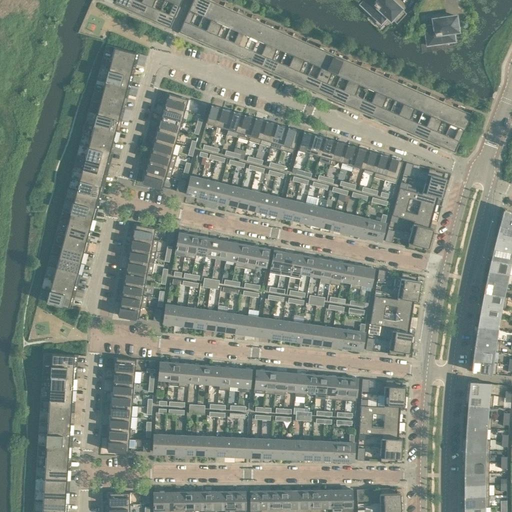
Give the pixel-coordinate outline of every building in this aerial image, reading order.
[(115,0),(114,3),(115,3),(116,1),(121,3),(120,6),(128,9),(132,0),(115,0)] [(136,0),(132,0),(128,9),(137,13),(138,11),(143,13),(148,0),(141,0),(141,2),(136,0)] [(148,0),(143,13),(148,15),(147,18),(156,21),(161,10),(153,7),(155,0),(148,0)] [(161,10),(156,21),(164,25),(165,23),(171,25),(170,27),(170,28),(181,0),(166,0),(174,3),(169,14),(161,10)] [(192,0),(179,31),(179,32),(181,29),(186,31),(185,34),(193,38),(198,26),(190,23),(195,12),(203,15),(209,0),(192,0)] [(198,26),(193,38),(202,41),(203,39),(208,41),(223,6),(210,0),(209,0),(203,15),(211,19),(206,30),(198,26)] [(392,0),(364,0),(361,4),(370,13),(371,14),(371,13),(381,23),(387,16),(391,20),(392,19),(397,23),(406,13),(392,0)] [(223,6),(208,41),(213,43),(212,46),(221,50),(226,38),(218,35),(222,24),(230,27),(237,12),(223,6)] [(226,38),(221,50),(229,53),(230,51),(236,53),(251,18),(237,12),(230,27),(238,31),(234,42),(226,38)] [(457,25),(456,16),(443,17),(439,18),(439,17),(432,18),(433,22),(434,22),(434,25),(425,26),(426,34),(427,45),(440,43),(441,43),(441,42),(454,40),(453,31),(459,31),(458,25),(457,25)] [(251,18),(236,53),(241,55),(240,58),(248,62),(253,50),(245,47),(250,36),(258,39),(265,24),(251,18)] [(253,50),(248,62),(257,65),(258,63),(263,65),(278,30),(265,24),(258,39),(266,43),(261,54),(253,50)] [(278,30),(263,65),(268,68),(267,70),(276,74),(281,62),(273,59),(277,48),(285,51),(292,36),(278,30)] [(281,62),(276,74),(284,77),(285,75),(291,77),(306,42),(292,36),(285,51),(293,55),(289,66),(281,62)] [(306,42),(291,77),(296,79),(295,82),(303,86),(308,74),(300,71),(305,60),(313,63),(320,48),(306,42)] [(136,52),(113,46),(110,58),(133,64),(136,52)] [(308,74),(303,86),(312,89),(313,87),(318,89),(333,54),(320,48),(313,63),(321,67),(316,78),(308,74)] [(333,54),(318,89),(323,91),(322,94),(331,98),(336,86),(327,83),(332,72),(340,75),(347,60),(333,54)] [(133,64),(110,58),(108,69),(130,75),(133,64)] [(336,86),(331,98),(339,101),(340,99),(345,101),(361,66),(347,60),(340,75),(348,79),(344,90),(336,86)] [(361,66),(345,101),(351,103),(350,106),(358,110),(363,98),(355,95),(360,84),(368,87),(375,72),(361,66)] [(130,75),(108,69),(105,80),(128,86),(130,75)] [(363,98),(358,110),(367,113),(368,111),(373,113),(388,78),(375,72),(368,87),(376,91),(371,102),(363,98)] [(388,78),(373,113),(378,115),(377,118),(386,122),(391,110),(383,107),(387,96),(395,99),(402,84),(388,78)] [(128,86),(105,80),(102,91),(125,97),(128,86)] [(391,110),(386,122),(394,125),(395,123),(400,125),(416,90),(402,84),(395,99),(403,103),(399,114),(391,110)] [(416,90),(400,125),(406,128),(405,130),(413,134),(418,122),(410,119),(415,108),(423,111),(430,96),(416,90)] [(125,97),(102,91),(99,102),(122,108),(125,97)] [(167,92),(165,101),(166,102),(166,104),(165,104),(185,110),(188,99),(167,92)] [(418,122),(413,134),(422,137),(423,135),(428,137),(443,102),(430,96),(423,111),(431,115),(426,126),(418,122)] [(122,108),(99,102),(96,113),(119,119),(122,108)] [(204,115),(207,104),(200,102),(197,114),(204,115)] [(443,102),(428,137),(433,140),(432,142),(441,146),(446,134),(438,131),(442,120),(450,124),(457,108),(443,102)] [(166,104),(163,103),(162,112),(163,112),(162,115),(182,121),(185,110),(165,104),(166,104)] [(211,105),(206,123),(217,126),(222,109),(211,105)] [(446,134),(441,146),(449,149),(450,147),(456,149),(454,152),(455,152),(471,114),(457,108),(450,124),(459,127),(454,138),(446,134)] [(222,109),(217,126),(228,129),(233,112),(222,109)] [(233,112),(228,129),(227,134),(238,137),(244,115),(233,112)] [(119,119),(96,113),(93,124),(116,130),(119,119)] [(162,115),(160,114),(159,123),(160,123),(159,126),(179,132),(182,121),(162,115)] [(244,115),(238,137),(249,140),(255,118),(244,115)] [(255,118),(249,140),(260,143),(266,121),(255,118)] [(266,121),(260,143),(270,147),(277,124),(266,121)] [(116,130),(93,124),(90,135),(113,141),(116,130)] [(277,124),(270,147),(281,150),(288,128),(277,124)] [(159,126),(157,125),(156,134),(157,134),(156,137),(175,143),(179,132),(159,126)] [(293,153),(299,131),(288,128),(281,150),(293,153)] [(303,132),(298,149),(309,153),(314,135),(303,132)] [(113,141),(90,135),(87,146),(110,152),(113,141)] [(314,135),(309,153),(320,156),(325,138),(314,135)] [(154,136),(152,145),(154,145),(153,148),(172,154),(172,153),(177,155),(180,144),(175,143),(156,137),(154,136)] [(320,156),(319,160),(330,164),(331,159),(336,142),(325,138),(320,156)] [(336,142),(331,159),(342,162),(347,145),(336,142)] [(347,145),(342,162),(353,165),(358,148),(347,145)] [(110,152),(87,146),(84,157),(107,163),(110,152)] [(177,155),(172,153),(172,154),(153,148),(151,147),(149,156),(150,156),(150,159),(174,166),(177,155)] [(358,148),(353,165),(364,168),(369,151),(358,148)] [(369,151),(364,168),(375,172),(380,154),(369,151)] [(375,172),(373,176),(385,180),(391,158),(380,154),(375,172)] [(107,163),(84,157),(81,168),(104,174),(107,163)] [(166,176),(171,177),(174,166),(150,159),(147,158),(146,167),(147,167),(147,170),(146,170),(166,175),(166,176)] [(396,183),(402,161),(391,158),(385,180),(396,183)] [(413,164),(406,162),(403,174),(410,176),(413,164)] [(104,174),(81,168),(78,179),(101,185),(104,174)] [(447,178),(444,177),(445,173),(429,168),(428,172),(427,172),(425,182),(445,187),(447,178)] [(163,187),(166,176),(166,175),(146,170),(147,170),(144,169),(142,182),(154,185),(155,185),(163,187)] [(191,175),(187,193),(197,195),(201,178),(191,175)] [(207,198),(211,180),(201,178),(197,195),(207,198)] [(101,185),(78,179),(75,190),(98,196),(101,185)] [(183,192),(186,180),(179,179),(176,190),(183,192)] [(217,200),(221,183),(211,180),(207,198),(217,200)] [(438,196),(442,197),(445,187),(425,182),(422,193),(421,195),(437,199),(438,196)] [(227,202),(231,185),(221,183),(217,200),(227,202)] [(231,185),(227,202),(237,205),(241,187),(231,185)] [(241,187),(237,205),(247,207),(251,190),(241,187)] [(422,193),(406,189),(399,187),(396,201),(408,205),(410,198),(420,201),(419,207),(434,212),(437,199),(421,195),(422,193)] [(98,196),(75,190),(72,201),(95,207),(98,196)] [(251,190),(247,207),(257,210),(261,192),(251,190)] [(261,192),(257,210),(267,212),(271,195),(261,192)] [(277,215),(281,197),(271,195),(267,212),(277,215)] [(305,203),(301,220),(311,223),(315,205),(317,198),(307,196),(305,203)] [(285,198),(281,216),(291,218),(295,201),(285,198)] [(95,207),(72,201),(69,212),(93,218),(95,207)] [(295,201),(291,218),(301,220),(305,203),(295,201)] [(398,217),(414,221),(415,220),(431,224),(434,212),(419,207),(417,214),(406,211),(408,205),(396,201),(392,215),(398,217)] [(315,205),(311,223),(321,225),(325,208),(315,205)] [(325,208),(321,225),(331,228),(335,210),(325,208)] [(511,211),(504,208),(500,225),(511,228),(511,211)] [(335,210),(331,228),(341,230),(345,213),(335,210)] [(93,218),(69,212),(67,223),(90,229),(93,218)] [(345,213),(341,230),(351,232),(355,215),(345,213)] [(387,215),(382,214),(380,221),(365,217),(360,235),(367,236),(367,235),(381,239),(387,215)] [(355,215),(351,232),(360,235),(365,217),(355,215)] [(434,228),(430,227),(431,224),(415,220),(414,221),(411,232),(431,238),(434,228)] [(90,229),(67,223),(64,234),(87,240),(90,229)] [(133,232),(134,232),(133,235),(153,239),(155,227),(133,223),(133,232)] [(511,228),(500,225),(497,236),(496,236),(511,240),(511,228)] [(388,229),(385,241),(391,243),(395,231),(388,229)] [(175,231),(168,230),(166,241),(172,243),(175,231)] [(175,249),(174,254),(184,256),(185,251),(186,251),(189,234),(179,232),(175,249)] [(408,242),(409,242),(408,246),(423,250),(425,246),(428,248),(431,238),(411,232),(408,242)] [(87,240),(64,234),(61,245),(84,251),(87,240)] [(184,256),(195,258),(196,253),(199,236),(189,234),(186,251),(185,251),(184,256)] [(131,243),(132,244),(131,246),(131,247),(156,251),(158,240),(153,239),(133,235),(131,235),(131,243)] [(199,236),(196,253),(206,255),(209,237),(199,236)] [(511,251),(511,240),(496,236),(496,237),(497,237),(494,248),(511,251)] [(209,237),(206,255),(216,257),(219,239),(209,237)] [(219,239),(216,257),(226,259),(229,241),(219,239)] [(229,241),(226,259),(235,261),(236,261),(239,243),(229,241)] [(235,261),(234,266),(245,268),(249,245),(239,243),(236,261),(235,261)] [(84,251),(61,245),(58,256),(81,262),(84,251)] [(255,269),(256,265),(256,264),(259,247),(249,245),(245,268),(255,269)] [(129,255),(130,255),(129,257),(129,258),(154,263),(156,251),(131,247),(131,246),(129,246),(129,255)] [(266,266),(270,249),(259,247),(256,264),(256,265),(266,266)] [(511,263),(511,251),(494,248),(491,258),(511,263),(511,264),(511,263)] [(274,249),(269,272),(280,274),(284,251),(274,249)] [(284,251),(280,274),(290,276),(294,253),(284,251)] [(300,278),(301,273),(304,255),(294,253),(290,276),(300,278)] [(304,255),(301,273),(311,275),(314,257),(304,255)] [(81,262),(58,256),(55,267),(78,273),(81,262)] [(126,266),(128,266),(127,269),(147,273),(152,274),(154,263),(129,258),(129,257),(127,257),(126,266)] [(314,257),(311,275),(321,277),(324,259),(314,257)] [(508,274),(511,264),(511,263),(491,258),(491,259),(489,270),(508,274)] [(324,259),(321,277),(320,281),(330,283),(334,261),(324,259)] [(340,285),(341,280),(344,263),(334,261),(330,283),(340,285)] [(341,280),(350,282),(351,282),(354,264),(344,263),(341,280)] [(350,287),(360,289),(361,284),(364,266),(354,264),(351,282),(350,282),(350,287)] [(361,284),(360,289),(370,291),(371,286),(375,268),(364,266),(361,284)] [(78,273),(55,267),(52,278),(75,284),(78,273)] [(124,277),(126,277),(125,280),(145,283),(147,273),(127,269),(125,268),(124,277)] [(379,269),(377,281),(384,282),(386,270),(379,269)] [(506,285),(508,274),(489,270),(487,280),(486,280),(486,281),(506,285)] [(402,273),(401,278),(396,277),(394,287),(399,288),(399,287),(420,291),(421,281),(417,280),(418,276),(402,273)] [(75,284),(52,278),(49,289),(72,295),(75,284)] [(123,279),(122,288),(123,288),(123,291),(143,295),(143,294),(145,283),(125,280),(123,279)] [(504,296),(506,285),(486,281),(484,292),(504,296)] [(399,287),(399,288),(397,299),(397,300),(414,303),(414,300),(418,300),(420,291),(399,287)] [(46,301),(69,307),(72,295),(49,289),(46,301)] [(121,300),(121,302),(121,303),(141,306),(146,307),(148,295),(143,294),(143,295),(123,291),(121,291),(120,299),(121,300)] [(506,308),(508,296),(504,296),(484,292),(482,303),(481,303),(502,307),(506,308)] [(397,299),(381,296),(374,295),(372,309),(385,311),(386,305),(397,307),(396,313),(411,316),(414,303),(397,300),(397,299)] [(119,302),(118,315),(130,317),(131,316),(139,318),(141,306),(121,303),(121,302),(119,302)] [(500,318),(502,307),(481,303),(481,304),(482,304),(480,314),(500,318)] [(166,304),(164,321),(174,323),(177,305),(166,304)] [(185,324),(187,307),(177,305),(174,323),(185,324)] [(195,326),(197,308),(187,307),(185,324),(195,326)] [(160,321),(162,309),(155,308),(153,320),(160,321)] [(205,327),(207,309),(197,308),(195,326),(205,327)] [(207,309),(205,327),(215,328),(217,311),(207,309)] [(380,325),(392,327),(393,327),(393,326),(409,328),(411,316),(396,313),(395,320),(384,318),(385,311),(372,309),(370,324),(380,325)] [(217,311),(215,328),(225,330),(227,312),(217,311)] [(227,312),(225,330),(235,331),(238,314),(227,312)] [(238,314),(235,331),(245,333),(248,315),(238,314)] [(498,329),(500,318),(480,314),(478,325),(477,325),(477,326),(498,329)] [(256,334),(258,316),(248,315),(245,333),(256,334)] [(262,317),(260,335),(270,336),(273,318),(262,317)] [(273,318),(270,336),(280,338),(283,320),(273,318)] [(283,320),(280,338),(290,339),(293,321),(283,320)] [(293,321),(290,339),(300,341),(303,323),(293,321)] [(303,323),(300,341),(311,342),(313,324),(303,323)] [(362,348),(365,324),(360,323),(359,331),(343,328),(341,346),(347,347),(348,346),(362,348)] [(313,324),(311,342),(321,343),(323,326),(313,324)] [(370,324),(368,332),(378,333),(380,325),(370,324)] [(323,326),(321,343),(331,345),(333,327),(323,326)] [(413,333),(409,332),(409,328),(393,326),(393,327),(392,327),(390,339),(411,342),(413,333)] [(496,340),(498,329),(477,326),(478,326),(476,337),(496,340)] [(333,327),(331,345),(341,346),(343,328),(333,327)] [(498,352),(500,340),(496,340),(476,337),(475,348),(474,348),(494,351),(498,352)] [(365,350),(372,351),(374,339),(367,338),(365,350)] [(389,349),(390,349),(389,353),(405,355),(406,351),(410,352),(411,342),(390,339),(389,349)] [(493,362),(494,351),(474,348),(474,349),(473,360),(493,362)] [(75,354),(51,353),(50,365),(74,366),(75,354)] [(113,357),(114,366),(115,366),(115,369),(135,371),(136,359),(113,357)] [(471,371),(495,374),(497,362),(493,362),(473,360),(471,371)] [(159,361),(158,379),(168,380),(170,362),(159,361)] [(168,380),(168,385),(178,386),(178,381),(179,381),(180,363),(170,362),(168,380)] [(189,387),(189,382),(190,364),(180,363),(179,381),(178,381),(178,386),(189,387)] [(190,364),(189,382),(199,382),(200,364),(190,364)] [(200,364),(199,382),(209,383),(211,365),(200,364)] [(74,366),(50,365),(50,376),(73,378),(74,366)] [(211,365),(209,383),(219,384),(221,366),(211,365)] [(219,384),(218,389),(229,390),(229,385),(231,367),(221,366),(219,384)] [(231,367),(229,385),(240,386),(241,368),(231,367)] [(115,369),(113,368),(113,377),(114,377),(114,380),(134,382),(135,371),(115,369)] [(250,392),(252,369),(241,368),(240,386),(239,391),(250,392)] [(256,369),(254,392),(264,393),(264,388),(265,388),(266,370),(256,369)] [(264,388),(264,393),(274,394),(276,371),(266,370),(265,388),(264,388)] [(276,371),(274,394),(285,395),(285,390),(287,372),(276,371)] [(285,390),(295,391),(297,373),(287,372),(285,390)] [(297,373),(295,391),(295,396),(305,396),(305,392),(307,374),(297,373)] [(305,392),(316,392),(317,374),(307,374),(305,392)] [(317,374),(316,392),(315,397),(325,398),(327,375),(317,374)] [(327,375),(325,398),(335,399),(337,376),(327,375)] [(73,378),(50,376),(49,387),(73,389),(73,378)] [(337,376),(335,399),(346,400),(348,377),(337,376)] [(356,401),(358,378),(348,377),(346,400),(356,401)] [(114,380),(112,380),(112,389),(113,389),(113,391),(113,392),(133,393),(134,382),(114,380)] [(406,386),(402,386),(402,382),(386,380),(385,385),(384,394),(405,396),(406,386)] [(490,383),(470,381),(469,393),(489,395),(489,394),(490,383)] [(73,389),(49,387),(48,399),(72,400),(73,389)] [(113,391),(111,391),(111,400),(112,400),(112,403),(132,405),(133,393),(113,392),(113,391)] [(492,407),(493,395),(489,394),(489,395),(469,393),(468,404),(488,406),(492,407)] [(400,405),(404,406),(405,396),(384,394),(379,394),(378,406),(384,406),(384,408),(400,409),(400,405)] [(72,400),(48,399),(47,410),(71,412),(72,400)] [(112,403),(110,402),(110,411),(111,411),(111,414),(131,416),(132,405),(112,403)] [(487,417),(488,406),(468,404),(468,405),(467,416),(487,417)] [(378,406),(367,405),(360,405),(360,419),(373,420),(373,413),(384,414),(383,421),(399,422),(400,409),(384,408),(384,406),(378,406)] [(71,412),(47,410),(47,422),(70,423),(71,412)] [(111,414),(109,414),(109,423),(110,423),(110,425),(110,426),(130,428),(131,416),(111,414)] [(491,417),(487,417),(467,416),(467,426),(466,426),(466,427),(487,428),(487,429),(491,429),(491,417)] [(383,427),(372,427),(373,420),(360,419),(359,433),(366,434),(382,435),(382,434),(399,434),(399,422),(383,421),(383,427)] [(70,423),(47,422),(46,433),(70,434),(70,423)] [(110,425),(108,425),(108,434),(109,434),(109,437),(129,439),(130,428),(110,426),(110,425)] [(466,427),(466,428),(466,438),(486,439),(487,429),(487,428),(466,427)] [(70,434),(46,433),(45,444),(69,446),(70,434)] [(154,434),(154,452),(164,452),(165,434),(154,434)] [(174,452),(175,434),(165,434),(164,452),(174,452)] [(185,453),(185,435),(175,434),(174,452),(185,453)] [(349,434),(349,442),(333,441),(332,459),(339,459),(339,458),(353,459),(354,434),(349,434)] [(402,438),(398,438),(399,434),(382,434),(382,435),(381,447),(402,448),(402,438)] [(195,453),(196,435),(185,435),(185,453),(195,453)] [(196,435),(195,453),(205,454),(206,436),(196,435)] [(206,436),(205,454),(215,454),(216,436),(206,436)] [(216,436),(215,454),(225,454),(226,436),(216,436)] [(226,436),(225,454),(236,455),(236,437),(226,436)] [(107,449),(120,451),(120,450),(128,451),(128,447),(134,448),(135,439),(129,439),(109,437),(107,437),(107,449)] [(246,455),(247,437),(236,437),(236,455),(246,455)] [(251,438),(250,456),(261,456),(262,438),(251,438)] [(262,438),(261,456),(271,456),(272,438),(262,438)] [(272,438),(271,456),(281,457),(282,439),(272,438)] [(465,449),(465,450),(489,451),(490,439),(486,439),(466,438),(465,449)] [(282,439),(281,457),(291,457),(292,439),(282,439)] [(292,439),(291,457),(302,458),(302,440),(292,439)] [(302,440),(302,458),(312,458),(312,440),(302,440)] [(312,440),(312,458),(322,459),(323,441),(312,440)] [(323,441),(322,459),(332,459),(333,441),(323,441)] [(69,446),(45,444),(45,456),(68,457),(69,446)] [(397,462),(397,458),(401,458),(402,448),(381,447),(380,457),(381,457),(381,461),(397,462)] [(489,462),(489,451),(465,450),(465,461),(489,462)] [(68,457),(45,456),(44,467),(68,469),(68,457)] [(489,473),(489,462),(465,461),(465,472),(464,472),(464,473),(489,473)] [(68,469),(44,467),(43,478),(67,480),(68,469)] [(489,484),(489,473),(464,473),(465,473),(465,484),(489,484)] [(67,480),(43,478),(42,490),(66,491),(67,480)] [(489,495),(489,484),(465,484),(465,495),(464,495),(489,495)] [(397,492),(396,488),(380,488),(380,493),(380,502),(401,502),(400,492),(397,492)] [(301,490),(301,511),(311,511),(311,489),(301,490)] [(322,511),(322,507),(321,489),(311,489),(311,511),(322,511)] [(322,507),(331,507),(332,507),(332,489),(321,489),(322,507)] [(331,507),(331,511),(342,511),(342,489),(332,489),(332,507),(331,507)] [(346,511),(353,511),(352,489),(342,489),(342,511),(346,511)] [(66,491),(42,490),(42,501),(65,503),(66,491)] [(225,491),(225,509),(225,511),(235,511),(235,490),(225,491)] [(245,511),(246,490),(235,490),(235,511),(245,511)] [(250,490),(249,511),(260,511),(260,490),(250,490)] [(260,490),(260,511),(270,511),(270,490),(260,490)] [(270,490),(270,511),(280,511),(281,490),(270,490)] [(281,490),(280,511),(291,511),(291,490),(281,490)] [(291,490),(291,511),(301,511),(301,490),(291,490)] [(174,492),(174,511),(184,511),(184,491),(174,492)] [(195,511),(195,509),(194,491),(184,491),(184,511),(195,511)] [(195,509),(205,509),(204,491),(194,491),(195,509)] [(204,491),(205,509),(204,511),(214,511),(215,509),(215,491),(204,491)] [(215,491),(215,509),(225,509),(225,491),(215,491)] [(107,492),(108,501),(109,501),(109,503),(109,504),(130,504),(130,492),(107,492)] [(153,492),(153,511),(163,511),(164,492),(153,492)] [(164,492),(163,511),(174,511),(174,492),(164,492)] [(485,507),(489,507),(489,495),(464,495),(464,496),(465,496),(465,507),(485,506),(485,507)] [(64,511),(65,503),(42,501),(41,511),(64,511)] [(397,511),(401,511),(401,502),(380,502),(380,511),(397,511)] [(108,511),(129,511),(130,504),(109,504),(109,503),(107,504),(108,511)]
